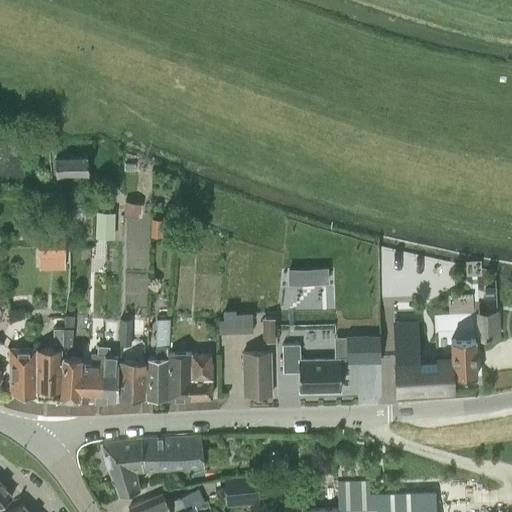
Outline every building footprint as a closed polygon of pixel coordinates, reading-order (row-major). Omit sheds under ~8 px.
[(56,176),(87,173),(86,154),(55,156),(56,176)] [(141,204),(124,201),(123,210),(140,212),(141,204)] [(113,237),(113,213),(97,213),(97,237),(113,237)] [(152,241),(162,241),(163,225),(153,225),(152,241)] [(64,238),(37,239),(38,257),(64,256),(64,238)] [(328,283),(328,267),(287,268),(288,284),(328,283)] [(219,333),(252,332),(252,312),(235,313),(235,309),(223,310),(223,319),(218,319),(219,333)] [(497,336),(496,311),(478,312),(479,337),(497,336)] [(156,318),(155,358),(147,358),(148,399),(168,399),(167,359),(168,353),(167,353),(167,346),(169,318),(156,318)] [(131,344),(131,319),(119,319),(119,344),(131,344)] [(421,322),(397,323),(400,395),(457,393),(456,377),(480,376),(478,336),(454,337),(455,359),(440,359),(440,361),(423,362),(421,322)] [(274,323),(263,323),(263,342),(274,342),(274,323)] [(39,349),(38,389),(39,389),(63,388),(62,349),(64,349),(64,347),(64,329),(55,329),(56,348),(39,349)] [(356,336),(346,336),(346,361),(356,361),(356,336)] [(298,372),(299,392),(340,391),(339,359),(300,360),(299,344),(282,344),(283,372),(298,372)] [(96,356),(96,355),(96,359),(105,360),(101,399),(117,399),(120,357),(109,356),(109,346),(97,346),(96,356)] [(63,388),(62,398),(78,398),(82,363),(82,357),(76,357),(69,356),(70,347),(64,347),(64,349),(62,349),(63,388)] [(39,389),(38,389),(39,349),(12,349),(12,379),(12,384),(13,384),(13,394),(39,396),(39,389)] [(242,352),(243,395),(271,395),(270,351),(242,352)] [(167,359),(168,399),(212,399),(211,353),(168,353),(167,359)] [(96,359),(96,355),(91,355),(90,363),(82,363),(78,398),(101,399),(105,360),(96,359)] [(145,399),(145,361),(121,360),(121,399),(145,399)] [(142,439),(101,443),(119,494),(140,488),(136,469),(204,464),(200,435),(142,439)] [(299,461),(314,460),(313,446),(298,447),(299,461)] [(228,498),(258,495),(257,475),(227,477),(228,498)] [(0,505),(12,497),(0,483),(0,505)] [(130,511),(178,511),(204,501),(199,489),(167,502),(163,493),(128,508),(130,511)] [(340,509),(339,511),(434,511),(434,491),(371,494),(356,508),(340,509)] [(196,511),(196,510),(209,503),(207,500),(204,501),(178,511),(196,511)]
